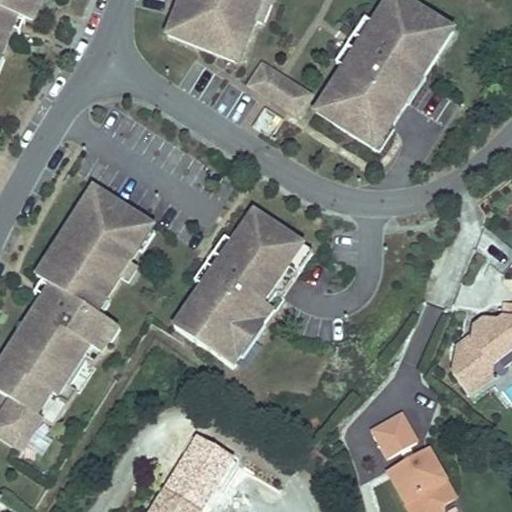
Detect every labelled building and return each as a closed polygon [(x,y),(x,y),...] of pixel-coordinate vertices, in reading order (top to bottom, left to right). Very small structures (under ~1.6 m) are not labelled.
[(0,0),(0,58),(5,60),(15,34),(21,19),(29,23),(28,26),(30,23),(37,26),(47,0),(0,0)] [(195,0),(190,12),(182,8),(171,36),(232,61),(243,36),(252,40),(259,23),(268,0),(195,0)] [(190,12),(195,0),(185,0),(182,8),(190,12)] [(277,2),(272,0),(268,0),(259,23),(267,26),(277,2)] [(457,32),(407,0),(392,0),(358,53),(362,55),(353,69),(349,66),(319,113),(379,152),(457,32)] [(242,65),(252,40),(243,36),(232,61),(242,65)] [(315,98),(264,64),(250,85),(301,119),(315,98)] [(256,129),(273,139),(284,120),(267,110),(256,129)] [(156,226),(100,190),(66,243),(72,246),(64,258),(58,255),(43,279),(58,288),(34,325),(39,328),(31,341),(26,338),(8,365),(14,369),(1,391),(0,390),(0,411),(9,417),(0,431),(0,436),(29,455),(63,400),(75,408),(84,394),(77,390),(93,364),(100,369),(116,344),(109,339),(118,326),(99,313),(108,300),(113,303),(145,252),(141,250),(156,226)] [(175,332),(235,373),(316,256),(256,215),(234,247),(204,291),(175,332)] [(204,291),(234,247),(227,241),(197,286),(204,291)] [(511,303),(504,303),(502,317),(496,321),(485,319),(473,329),(472,333),(471,340),(456,351),(466,364),(452,374),(467,394),(489,378),(491,365),(511,349),(511,303)] [(456,351),(471,340),(472,333),(457,345),(456,351)] [(466,364),(456,351),(452,374),(466,364)] [(422,445),(407,416),(379,432),(394,460),(422,445)] [(460,499),(435,452),(395,475),(415,511),(447,511),(447,506),(460,499)]
